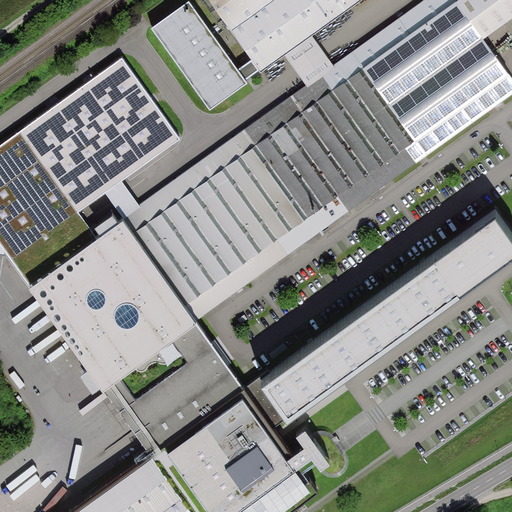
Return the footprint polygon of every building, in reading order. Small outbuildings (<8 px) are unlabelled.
[(140,203),(123,215),(197,318),(511,92),(511,75),(483,36),(457,0),(423,0),(335,63),(307,83),(140,203)] [(259,68),(258,67),(251,57),(239,66),(191,0),(185,0),(152,24),(211,107),(248,81),(246,78),(259,68)] [(209,0),(251,57),(258,67),(259,68),(260,70),(285,53),(312,33),(358,0),(209,0)] [(511,0),(457,0),(483,36),(511,15),(511,0)] [(335,63),(312,33),(285,53),(307,83),(335,63)] [(0,144),(0,241),(29,282),(96,235),(78,210),(105,191),(122,178),(181,137),(123,56),(0,144)] [(105,191),(123,215),(140,203),(122,178),(105,191)] [(267,363),(242,381),(272,422),(297,405),(296,403),(511,247),(511,230),(494,205),(270,366),(267,363)] [(29,282),(103,385),(197,318),(123,215),(96,235),(29,282)] [(103,385),(148,448),(242,381),(197,318),(103,385)] [(278,511),(317,485),(302,464),(290,448),(272,422),(242,381),(148,448),(193,511),(278,511)] [(305,437),(290,448),(302,464),(316,454),(324,466),(328,469),(337,469),(342,465),(344,460),(343,454),(342,449),(334,440),(339,436),(335,431),(330,435),(325,431),(322,430),(318,430),(314,432),(305,420),(296,426),(305,437)] [(193,511),(148,448),(58,511),(193,511)]
